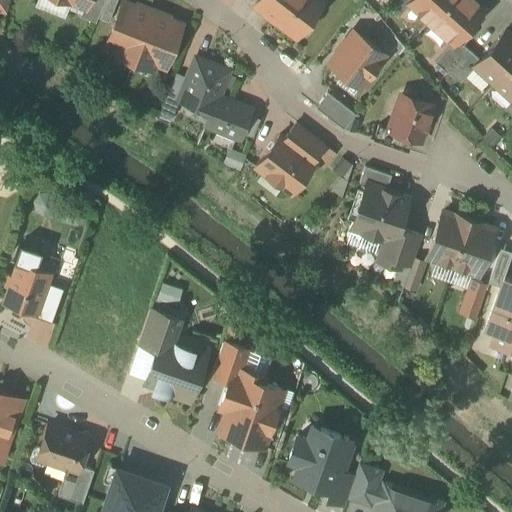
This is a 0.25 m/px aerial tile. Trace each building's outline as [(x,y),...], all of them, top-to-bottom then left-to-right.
[(9,0),(0,0),(0,6),(7,9),(9,0)] [(87,0),(85,6),(83,6),(80,15),(96,22),(104,0),(87,0)] [(137,6),(123,0),(107,42),(117,46),(115,52),(153,67),(155,61),(166,65),(182,23),(168,18),(168,17),(137,4),(137,6)] [(257,0),(255,3),(296,35),(323,0),(257,0)] [(389,0),(387,3),(398,13),(409,1),(409,0),(389,0)] [(409,0),(409,1),(429,18),(444,0),(409,0)] [(484,7),(475,0),(444,0),(429,18),(454,41),(457,37),(484,7)] [(494,82),(511,61),(511,36),(505,29),(479,57),(474,63),(494,82)] [(354,30),(348,39),(347,38),(338,50),(339,51),(329,63),(359,85),(368,74),(369,74),(378,62),(377,62),(384,52),(354,30)] [(468,47),(457,37),(454,41),(436,61),(448,71),(468,47)] [(474,63),(479,57),(468,47),(448,71),(459,80),(474,63)] [(229,69),(195,56),(187,76),(178,98),(179,99),(211,111),(212,112),(219,94),(229,69)] [(511,96),(511,61),(494,82),(511,96)] [(176,71),(165,98),(177,103),(179,99),(178,98),(187,76),(176,71)] [(416,92),(409,89),(402,93),(389,128),(389,129),(413,137),(419,139),(424,127),(426,126),(431,110),(430,108),(432,103),(420,99),(416,92)] [(356,113),(328,91),(316,106),(344,128),(356,113)] [(251,107),(219,94),(212,112),(211,111),(206,124),(239,137),(251,107)] [(177,103),(165,98),(160,112),(172,116),(177,103)] [(325,143),(296,122),(284,137),(313,159),(325,143)] [(389,128),(378,124),(373,138),(408,150),(413,137),(389,129),(389,128)] [(279,134),(256,164),(291,191),(315,161),(313,159),(284,137),(279,134)] [(392,174),(365,165),(359,181),(367,184),(367,183),(386,189),(392,174)] [(386,189),(367,183),(367,184),(348,239),(350,243),(381,254),(379,260),(398,266),(400,260),(411,230),(402,227),(399,222),(408,197),(386,189)] [(455,215),(443,211),(428,255),(453,264),(469,218),(455,214),(455,215)] [(482,223),(469,218),(453,264),(479,272),(494,228),(482,224),(482,223)] [(411,230),(400,260),(412,264),(414,258),(422,234),(411,230)] [(42,256),(26,251),(22,262),(38,268),(42,256)] [(424,261),(414,258),(412,264),(406,281),(415,284),(424,261)] [(22,262),(18,261),(13,276),(9,275),(5,284),(9,286),(4,301),(36,312),(41,298),(52,302),(60,280),(48,276),(50,272),(38,268),(22,262)] [(511,272),(502,269),(484,325),(496,329),(511,334),(511,272)] [(472,278),(460,310),(476,316),(486,287),(484,286),(485,283),(472,278)] [(180,318),(150,308),(138,342),(156,347),(160,337),(172,341),(180,318)] [(511,334),(496,329),(492,341),(511,347),(511,334)] [(172,341),(160,337),(156,347),(145,381),(156,385),(154,388),(170,393),(170,394),(190,400),(204,360),(202,359),(201,360),(188,356),(191,347),(172,341)] [(249,350),(223,341),(211,375),(228,381),(233,366),(242,369),(249,350)] [(242,369),(233,366),(228,381),(220,407),(227,410),(219,431),(263,446),(282,389),(262,382),(264,377),(242,369)] [(0,442),(1,441),(6,443),(18,408),(10,405),(13,397),(0,392),(0,442)] [(88,437),(49,424),(41,448),(37,447),(33,449),(30,458),(32,462),(42,466),(46,464),(47,460),(67,467),(77,470),(79,465),(82,454),(85,453),(87,447),(86,444),(88,437)] [(316,441),(297,435),(289,459),(299,463),(295,476),(331,488),(337,470),(341,461),(345,463),(352,443),(347,442),(349,438),(321,428),(316,441)] [(97,511),(158,511),(169,482),(115,463),(97,511)] [(382,470),(360,463),(348,497),(370,504),(372,499),(378,501),(378,500),(372,499),(382,470)] [(77,470),(67,467),(58,495),(82,504),(94,470),(79,465),(77,470)] [(354,476),(337,470),(331,488),(328,497),(345,502),(354,476)] [(437,511),(441,502),(384,483),(378,500),(378,501),(374,511),(437,511)]
